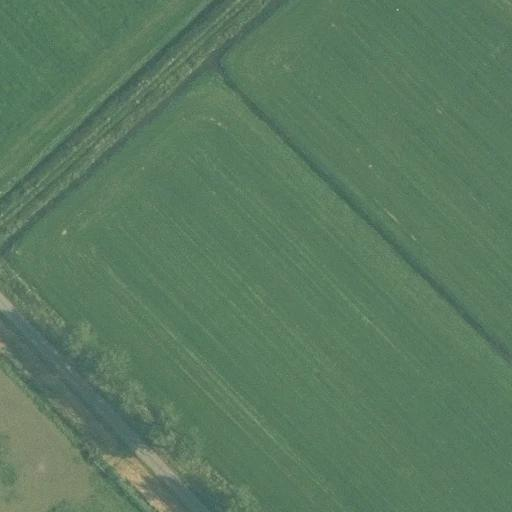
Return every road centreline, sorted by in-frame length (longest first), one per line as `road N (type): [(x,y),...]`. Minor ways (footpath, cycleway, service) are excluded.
road 1 (track): [(0,220),(240,0)]
road 2 (unclassified): [(200,511),(0,302)]
